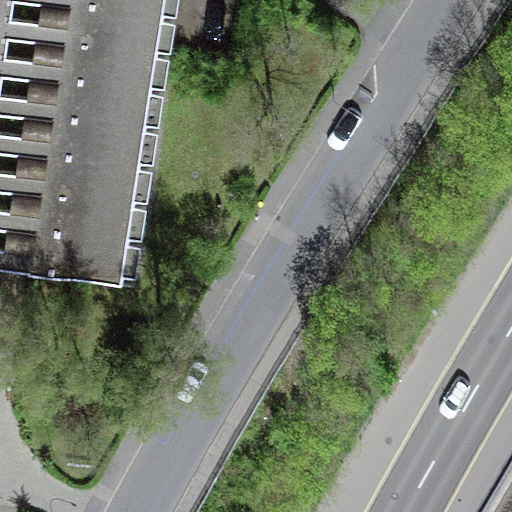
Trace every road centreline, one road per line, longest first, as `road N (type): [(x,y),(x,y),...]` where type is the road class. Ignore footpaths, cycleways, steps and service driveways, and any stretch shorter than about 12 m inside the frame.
road 1 (residential): [(134,511),(446,0)]
road 2 (primary): [(405,511),(511,328)]
